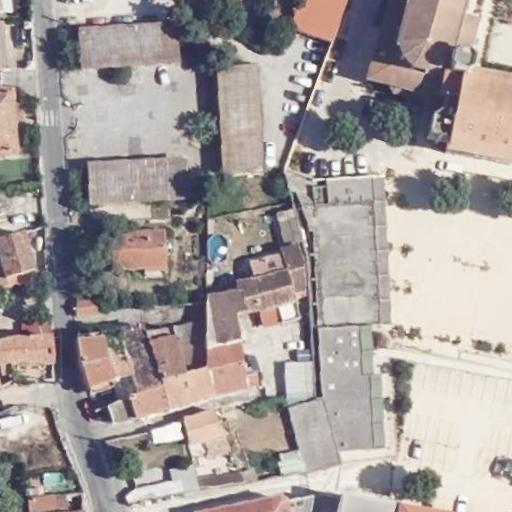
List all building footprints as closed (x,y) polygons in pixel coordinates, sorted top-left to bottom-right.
[(226,0),(224,9),(235,17),(241,0),(226,0)] [(300,0),(291,26),(332,42),(347,0),(300,0)] [(388,0),(365,77),(388,82),(406,4),(397,0),(396,0),(388,0)] [(511,80),(471,72),(473,61),(470,55),(478,19),(469,17),(470,13),(466,12),(468,0),(396,0),(397,0),(406,4),(388,82),(393,90),(431,98),(441,94),(449,97),(446,110),(432,115),(427,137),(430,145),(447,147),(447,150),(510,163),(511,160),(511,80)] [(182,61),(180,25),(81,29),(83,67),(182,61)] [(266,174),(260,66),(222,67),(227,177),(266,174)] [(312,186),(315,177),(353,74),(324,66),(286,167),(293,170),(297,181),(312,186)] [(0,154),(17,154),(12,93),(0,93),(0,154)] [(190,201),(188,162),(89,167),(92,206),(190,201)] [(356,176),(315,177),(312,186),(358,183),(359,200),(373,199),(381,323),(397,323),(388,174),(356,176)] [(373,324),(381,323),(373,199),(359,200),(358,183),(312,186),(294,187),(306,227),(310,229),(321,389),(321,396),(337,449),(376,447),(373,374),(364,374),(361,325),(373,324)] [(0,288),(13,285),(40,279),(28,232),(14,236),(0,239),(0,245),(5,264),(0,265),(0,288)] [(169,270),(168,234),(113,236),(114,272),(169,270)] [(298,256),(285,259),(289,278),(294,295),(308,292),(303,272),(298,256)] [(285,259),(253,266),(257,285),(289,278),(285,259)] [(296,306),(289,278),(257,285),(252,286),(260,316),(277,311),(296,306)] [(260,316),(252,286),(237,289),(239,296),(209,303),(208,308),(207,309),(208,320),(234,314),(236,318),(259,316),(260,316)] [(77,303),(78,318),(90,317),(103,316),(101,300),(77,303)] [(302,325),(296,306),(277,311),(280,325),(282,330),(302,325)] [(260,316),(259,316),(263,329),(280,325),(277,311),(260,316)] [(234,314),(208,320),(210,352),(241,344),(236,318),(234,314)] [(0,364),(16,363),(54,365),(53,338),(52,320),(41,320),(42,338),(39,338),(18,337),(0,338),(0,364)] [(210,352),(208,320),(148,334),(159,369),(163,380),(177,377),(211,368),(210,352)] [(375,373),(373,324),(361,325),(364,374),(373,374),(375,373)] [(147,325),(123,328),(123,338),(148,334),(147,325)] [(136,377),(159,369),(148,334),(123,338),(136,377)] [(123,338),(102,341),(102,342),(114,383),(121,381),(126,398),(138,394),(133,377),(136,377),(123,338)] [(102,341),(79,344),(79,351),(79,362),(79,364),(89,391),(114,383),(102,342),(102,341)] [(211,368),(217,396),(222,394),(224,398),(231,396),(251,390),(248,377),(241,344),(210,352),(211,368)] [(316,390),(314,358),(289,360),(291,391),(316,390)] [(186,405),(217,396),(211,368),(177,377),(186,405)] [(102,406),(107,422),(116,424),(143,418),(186,405),(177,377),(163,380),(159,369),(136,377),(133,377),(138,394),(126,398),(119,401),(102,406)] [(261,373),(248,377),(251,390),(264,386),(261,373)] [(376,373),(375,373),(373,374),(376,447),(385,446),(381,373),(376,373)] [(121,381),(114,383),(119,401),(126,398),(121,381)] [(287,396),(306,469),(339,459),(337,449),(321,396),(321,389),(316,390),(287,396)] [(219,410),(184,420),(190,446),(206,442),(210,455),(231,450),(219,410)] [(150,444),(180,440),(178,426),(148,430),(150,444)] [(299,453),(280,455),(282,474),(301,472),(299,453)] [(239,475),(198,481),(200,490),(236,485),(258,481),(254,469),(239,475)] [(155,498),(184,494),(181,482),(152,487),(155,498)] [(401,511),(402,506),(397,505),(335,492),(329,491),(325,511),(401,511)] [(281,496),(196,511),(309,511),(313,496),(288,500),(281,496)] [(62,511),(60,497),(28,500),(28,511),(62,511)]
